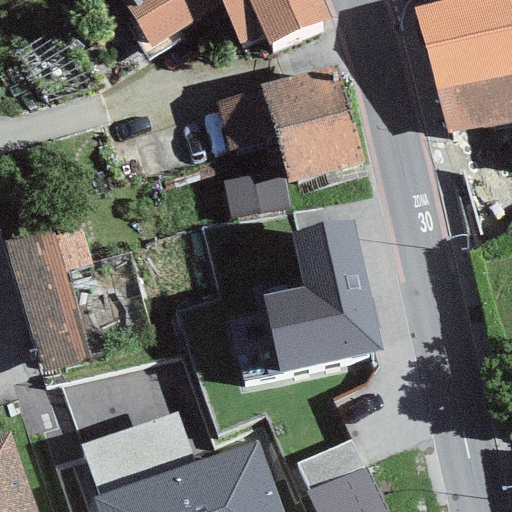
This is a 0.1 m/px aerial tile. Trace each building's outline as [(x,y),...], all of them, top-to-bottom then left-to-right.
[(329,19),(320,0),(120,0),(150,47),(221,1),(239,44),(263,34),(268,45),(329,19)] [(511,3),(511,0),(449,0),(412,10),(444,135),(511,118),(511,3)] [(261,92),(216,104),(229,148),(273,136),(286,183),(362,161),(334,65),(259,86),(261,92)] [(287,212),(279,174),(222,185),(230,224),(287,212)] [(303,286),(263,296),(280,372),(381,349),(353,220),(291,233),(303,286)] [(51,230),(4,243),(42,375),(89,362),(51,230)] [(97,498),(195,463),(176,410),(78,444),(97,498)] [(35,511),(9,433),(0,435),(0,511),(35,511)] [(385,511),(352,440),(295,464),(308,491),(304,492),(313,511),(385,511)] [(94,497),(99,511),(284,511),(260,441),(195,463),(97,498),(94,497)]
